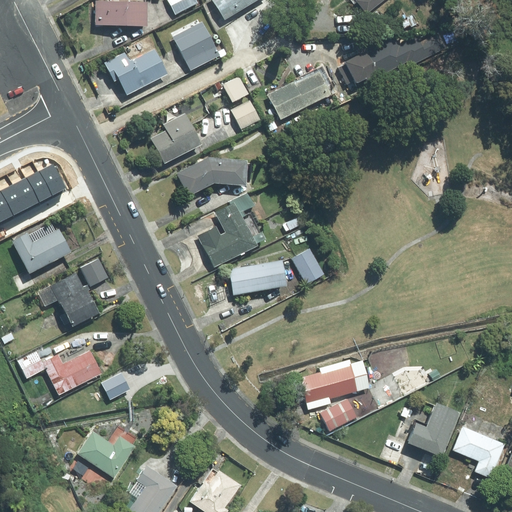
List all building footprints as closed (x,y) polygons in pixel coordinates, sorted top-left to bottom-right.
[(164,0),(172,15),(196,4),(194,0),(164,0)] [(209,0),(220,19),(255,0),(209,0)] [(353,0),(352,1),(361,13),(379,0),(353,0)] [(144,2),(93,2),(92,30),(144,30),(144,2)] [(185,71),(217,55),(200,22),(169,37),(185,71)] [(351,85),(405,61),(394,36),(338,61),(340,66),(335,68),(343,86),(350,83),(351,85)] [(123,98),(169,75),(153,45),(126,58),(123,53),(101,64),(110,83),(114,81),(123,98)] [(265,95),(278,119),(327,95),(315,71),(265,95)] [(228,104),(245,94),(237,77),(219,85),(228,104)] [(238,131),(257,121),(247,101),(228,111),(238,131)] [(160,164),(199,145),(183,112),(158,124),(161,130),(147,139),(160,164)] [(210,184),(242,187),(245,160),(205,157),(174,174),(186,195),(210,184)] [(0,231),(72,192),(55,160),(0,189),(0,231)] [(219,225),(196,236),(211,267),(255,247),(233,201),(213,211),(219,225)] [(24,275),(70,253),(58,228),(28,241),(25,234),(8,241),(24,275)] [(305,246),(287,258),(305,285),(323,272),(305,246)] [(86,287),(107,278),(98,259),(77,269),(86,287)] [(230,297),(284,287),(279,259),(225,268),(230,297)] [(69,326),(95,314),(82,287),(80,288),(72,273),(32,293),(39,308),(55,300),(63,315),(58,317),(63,327),(68,324),(69,326)] [(56,397),(101,375),(88,349),(60,362),(56,353),(38,362),(33,353),(17,361),(25,378),(42,370),(56,397)] [(366,388),(359,360),(345,364),(344,359),(314,367),(316,372),(296,377),(304,405),(312,403),(313,408),(329,404),(328,398),(366,388)] [(118,373),(100,382),(108,400),(126,391),(118,373)] [(355,418),(344,399),(318,413),(328,433),(355,418)] [(411,424),(403,444),(437,458),(455,412),(436,405),(431,404),(422,428),(411,424)] [(446,450),(476,461),(471,474),(489,480),(503,441),(455,424),(446,450)] [(109,444),(89,431),(74,452),(111,477),(131,446),(115,435),(109,444)] [(511,472),(511,439),(500,467),(511,472)] [(86,465),(74,458),(67,471),(78,478),(86,465)] [(124,511),(155,511),(173,486),(142,465),(123,492),(133,499),(124,511)] [(186,503),(201,511),(223,511),(225,509),(222,507),(236,485),(208,468),(186,503)]
